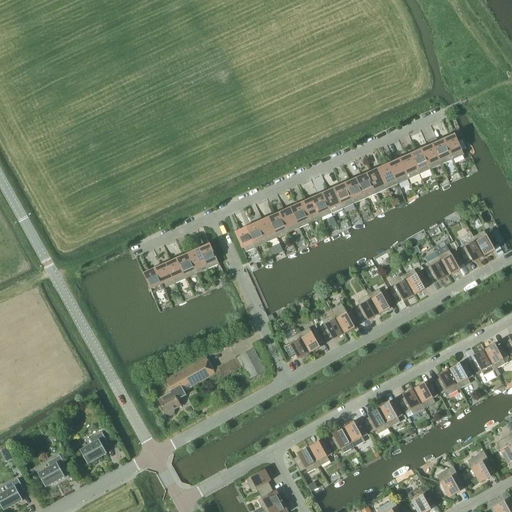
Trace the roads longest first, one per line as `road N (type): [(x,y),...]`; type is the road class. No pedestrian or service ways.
road 1 (tertiary): [(153,453),(0,179)]
road 2 (residential): [(511,318),(271,453)]
road 3 (residential): [(211,217),(446,108)]
road 4 (residential): [(286,379),(511,255)]
road 5 (residential): [(286,379),(211,217)]
road 6 (residential): [(153,453),(286,379)]
